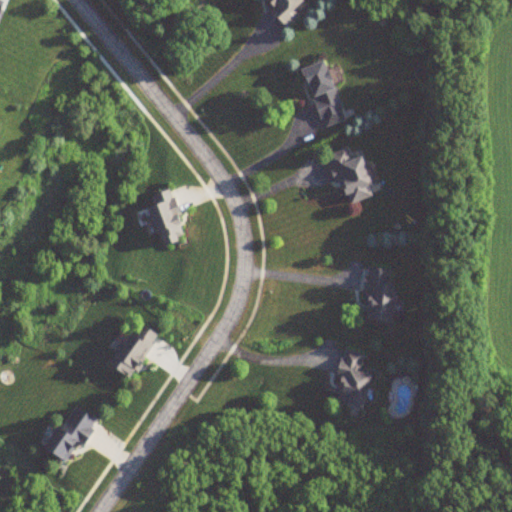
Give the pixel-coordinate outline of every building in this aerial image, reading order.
[(307,6),(301,0),(261,0),(286,26),(307,6)] [(320,128),(343,121),(326,61),(303,68),(320,128)] [(362,155),(348,159),(345,150),(330,154),(344,204),(373,196),(362,155)] [(147,207),(161,246),(185,237),(168,190),(151,196),(154,204),(147,207)] [(361,321),(390,325),(396,283),(390,282),(392,271),(368,267),(361,321)] [(156,334),(134,322),(109,368),(132,380),(156,334)] [(359,372),(363,354),(343,349),(331,403),(362,410),(370,374),(359,372)] [(42,447),(64,462),(79,442),(81,443),(96,422),(73,405),(42,447)]
